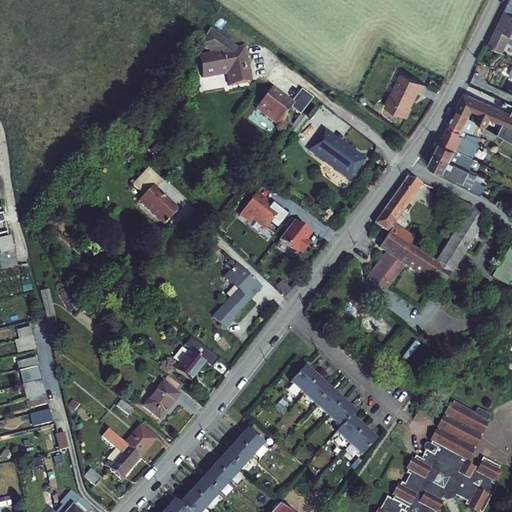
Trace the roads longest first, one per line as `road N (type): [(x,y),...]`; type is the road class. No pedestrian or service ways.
road 1 (residential): [(286,313),(123,511)]
road 2 (residential): [(404,164),(286,313)]
road 3 (residential): [(496,0),(440,113),(404,164)]
road 4 (residential): [(286,313),(342,359),(394,419)]
road 5 (residential): [(404,164),(511,222)]
